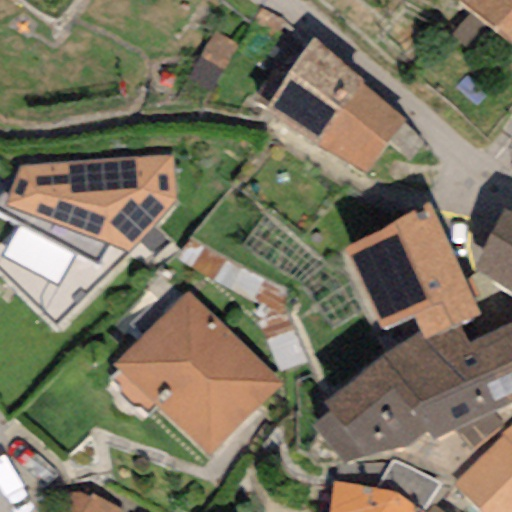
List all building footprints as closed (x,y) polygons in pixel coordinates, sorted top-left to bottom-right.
[(511,0),(461,0),(511,42),(511,0)] [(360,81),(311,40),(260,112),(315,146),(356,86),(360,81)] [(404,124),(356,86),(315,146),(363,176),(404,124)] [(170,157),(19,168),(1,204),(126,249),(174,205),(170,157)] [(427,202),(341,250),(385,334),(409,320),(416,333),(420,344),(455,327),(479,316),(427,202)] [(511,213),(503,210),(473,269),(511,295),(511,213)] [(281,384),(183,293),(114,366),(212,458),(281,384)] [(432,440),(511,403),(511,323),(468,343),(455,327),(420,344),(416,333),(325,401),(328,410),(314,422),(344,461),(408,447),(425,431),(432,440)] [(511,511),(511,429),(450,486),(476,511),(511,511)] [(376,490),(333,483),(328,511),(422,511),(439,488),(391,464),(376,490)] [(115,511),(91,494),(85,502),(69,490),(53,511),(115,511)]
